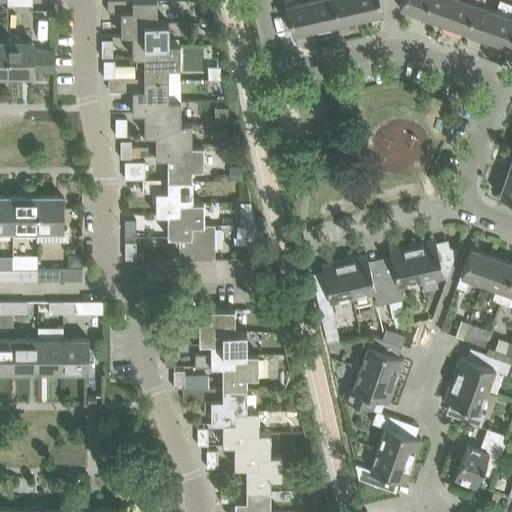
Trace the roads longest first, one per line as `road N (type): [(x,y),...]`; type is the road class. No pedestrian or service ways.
road 1 (residential): [(467,200),(467,172),(492,101),(484,77),(401,48),(316,65),(284,63),(261,0)]
road 2 (residential): [(77,0),(84,87),(105,185),(105,254),(117,276)]
road 3 (residential): [(195,511),(191,480),(147,373),(145,320),(117,276)]
road 4 (residential): [(433,505),(426,484),(440,429),(418,393),(436,333)]
road 5 (residential): [(467,200),(314,236)]
